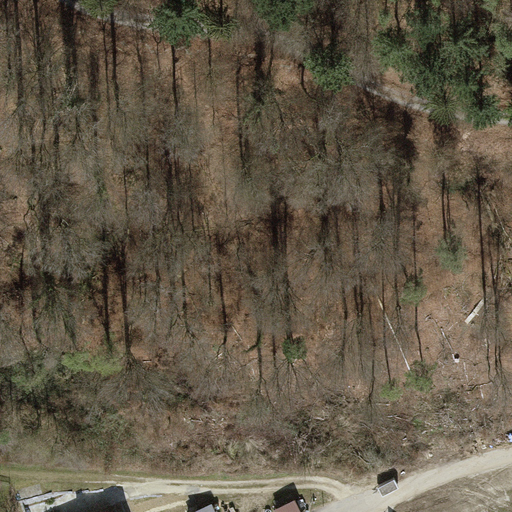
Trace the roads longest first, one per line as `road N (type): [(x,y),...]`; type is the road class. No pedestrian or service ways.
road 1 (track): [(511,118),(463,115),(228,36),(129,20),(75,0)]
road 2 (track): [(364,511),(511,461)]
